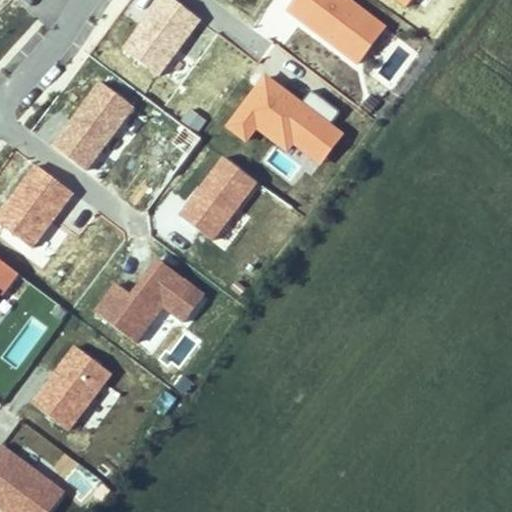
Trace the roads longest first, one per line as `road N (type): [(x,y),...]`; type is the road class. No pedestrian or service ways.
road 1 (residential): [(138,223),(0,120)]
road 2 (residential): [(0,116),(88,0)]
